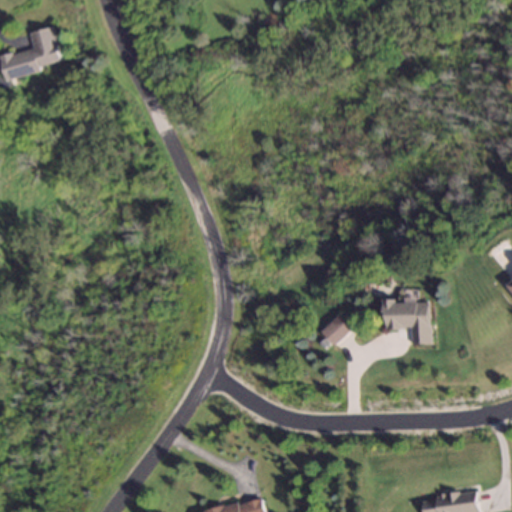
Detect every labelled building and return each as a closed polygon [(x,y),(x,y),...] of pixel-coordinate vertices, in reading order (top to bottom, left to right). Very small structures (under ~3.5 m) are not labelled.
[(31,32),(35,48),(1,56),(7,78),(64,65),(55,26),(31,32)] [(387,302),(387,329),(411,328),(412,345),(432,345),(431,301),(387,302)] [(324,331),(336,344),(354,327),(342,314),(324,331)] [(424,511),(479,511),(477,491),(423,498),(424,511)] [(265,511),(263,498),(201,510),(201,511),(265,511)]
